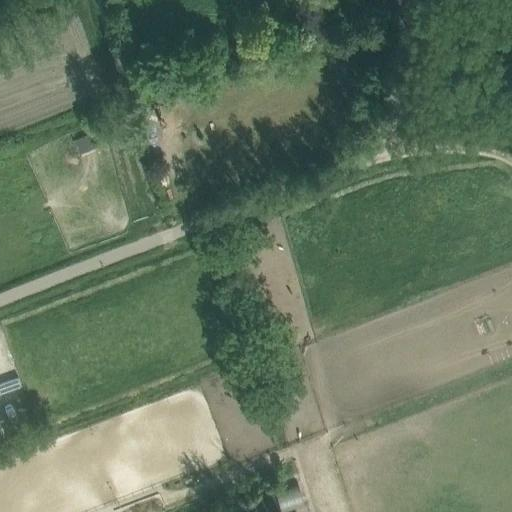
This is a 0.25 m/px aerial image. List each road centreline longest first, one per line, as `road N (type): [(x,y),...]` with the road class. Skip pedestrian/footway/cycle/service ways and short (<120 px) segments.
road 1 (unclassified): [(0,293),(378,144),(399,93),(406,0)]
road 2 (track): [(511,156),(399,152),(378,144)]
